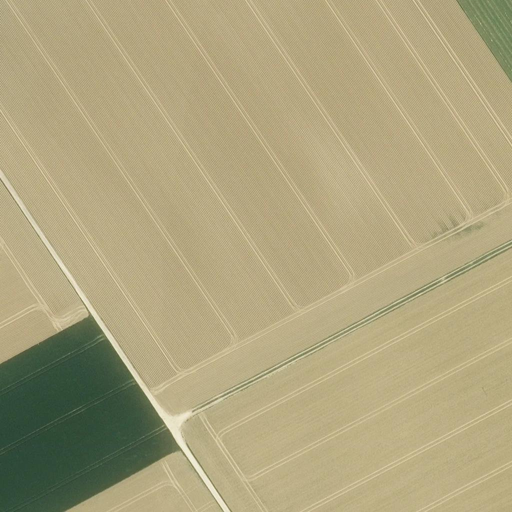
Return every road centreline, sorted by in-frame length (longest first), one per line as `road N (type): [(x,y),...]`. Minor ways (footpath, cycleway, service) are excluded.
road 1 (track): [(0,174),(225,511)]
road 2 (track): [(511,244),(168,424)]
